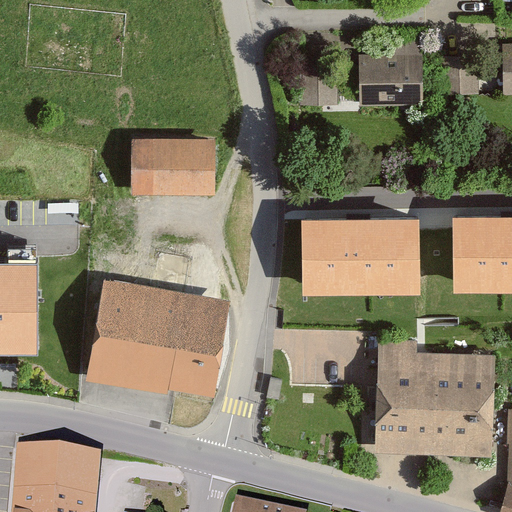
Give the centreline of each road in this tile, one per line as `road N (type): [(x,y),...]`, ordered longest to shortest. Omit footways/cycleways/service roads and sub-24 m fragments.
road 1 (residential): [(218,460),(255,325),(265,204),(259,120),(235,0)]
road 2 (tertiary): [(218,460),(0,412)]
road 3 (tertiary): [(423,511),(218,460)]
